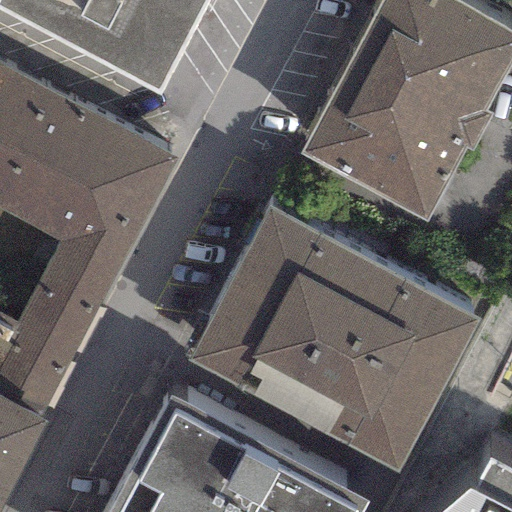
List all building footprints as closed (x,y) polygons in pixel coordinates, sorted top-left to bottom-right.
[(0,0),(0,11),(158,95),(208,0),(0,0)] [(511,55),(511,29),(455,0),(378,0),(297,154),(425,221),(464,148),(472,153),(490,115),(482,111),(511,55)] [(0,68),(0,505),(44,423),(37,418),(177,159),(0,68)] [(185,360),(397,473),(478,320),(266,208),(185,360)] [(364,511),(369,504),(166,396),(104,511),(364,511)] [(511,511),(511,474),(487,462),(474,492),(465,491),(439,511),(511,511)]
